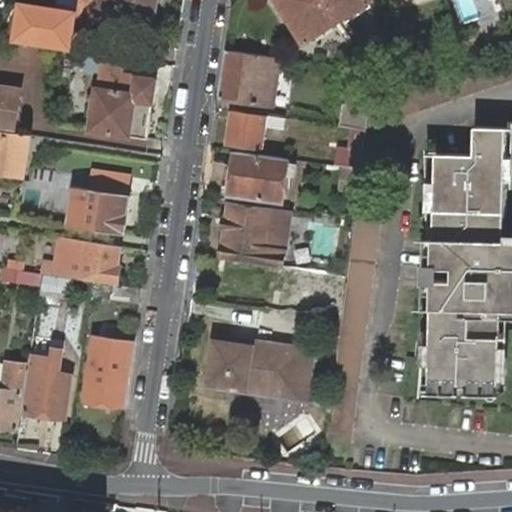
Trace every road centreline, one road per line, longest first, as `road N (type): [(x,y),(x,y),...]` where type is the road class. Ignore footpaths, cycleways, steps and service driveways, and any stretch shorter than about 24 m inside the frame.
road 1 (residential): [(213,0),(139,486)]
road 2 (residential): [(139,486),(239,485),(425,505),(511,500)]
road 3 (unknown): [(190,150),(52,126),(36,104),(24,60)]
road 4 (residential): [(0,463),(139,486)]
